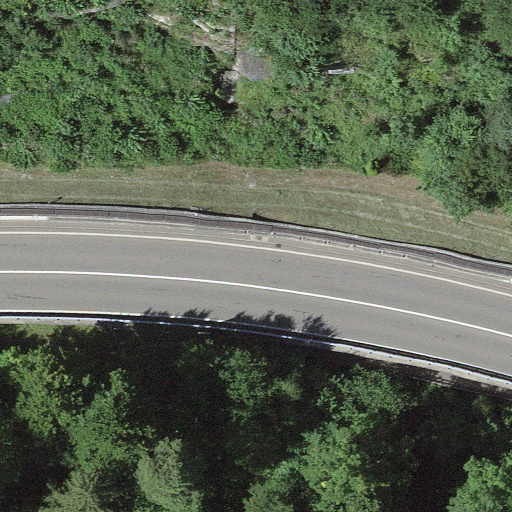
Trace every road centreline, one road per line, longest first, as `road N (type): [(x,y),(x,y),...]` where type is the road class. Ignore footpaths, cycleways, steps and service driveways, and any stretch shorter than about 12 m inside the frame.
road 1 (secondary): [(0,274),(229,284),(511,337)]
road 2 (track): [(511,239),(286,201),(0,191)]
